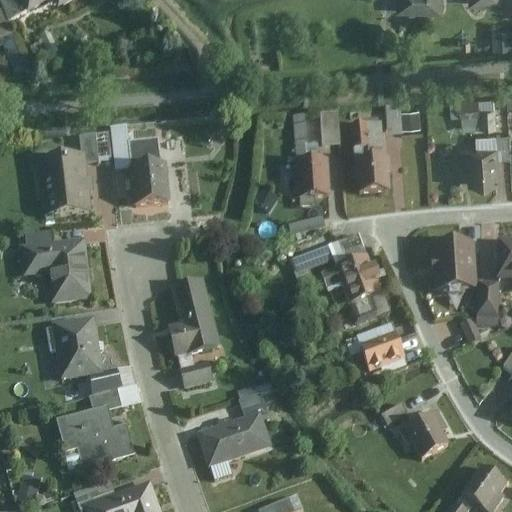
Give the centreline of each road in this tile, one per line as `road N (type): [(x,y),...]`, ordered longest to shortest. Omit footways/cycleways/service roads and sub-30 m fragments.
road 1 (residential): [(511,214),(413,222),(392,242),(467,417),(511,459)]
road 2 (residential): [(189,511),(115,246)]
